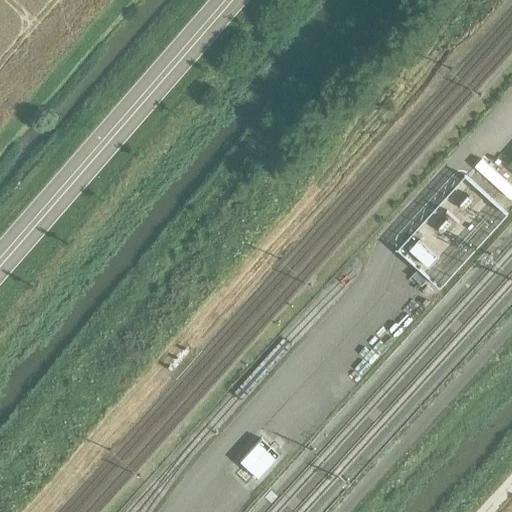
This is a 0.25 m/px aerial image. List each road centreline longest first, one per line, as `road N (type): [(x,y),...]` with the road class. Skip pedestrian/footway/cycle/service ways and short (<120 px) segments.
road 1 (track): [(457,0),(378,92),(328,172),(26,511)]
road 2 (secondary): [(0,259),(226,0)]
